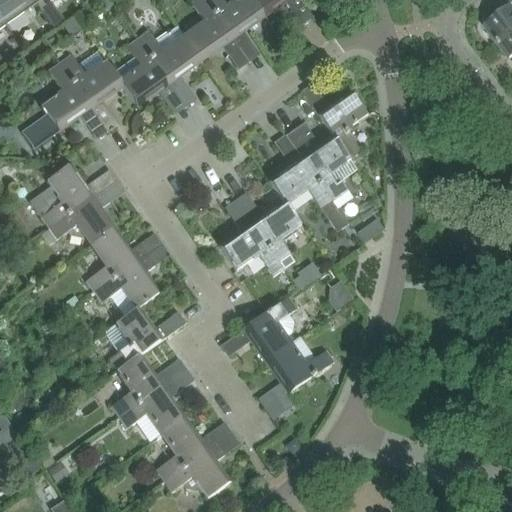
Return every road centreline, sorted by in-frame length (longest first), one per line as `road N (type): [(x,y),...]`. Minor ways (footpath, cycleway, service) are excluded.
road 1 (residential): [(384,26),(146,201),(223,318),(194,342),(256,438)]
road 2 (residential): [(343,425),(392,284),(398,220),(384,26)]
road 3 (residential): [(511,483),(343,425)]
road 4 (residential): [(511,124),(448,42),(448,13),(465,0)]
road 5 (residential): [(261,511),(304,479),(343,425)]
